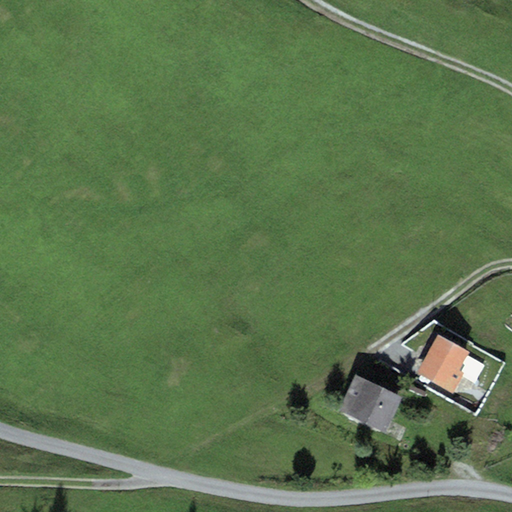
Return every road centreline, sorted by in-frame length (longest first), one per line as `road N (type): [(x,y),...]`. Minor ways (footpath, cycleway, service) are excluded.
road 1 (unclassified): [(511,496),(426,485),(336,497),(223,493),(0,429)]
road 2 (track): [(511,89),(306,0)]
road 3 (track): [(366,355),(483,271),(511,263)]
road 4 (track): [(0,482),(133,484),(155,474)]
